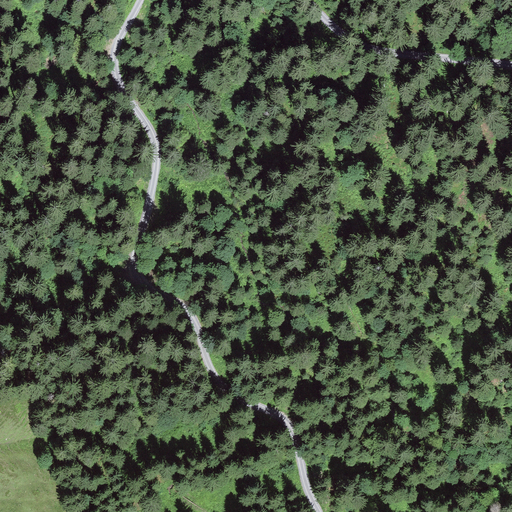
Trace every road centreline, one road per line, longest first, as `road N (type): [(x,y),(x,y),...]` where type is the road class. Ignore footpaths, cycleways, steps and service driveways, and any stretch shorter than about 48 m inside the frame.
road 1 (track): [(318,511),(286,424),(220,384),(188,311),(139,281),(134,269),(158,141),(116,75),(115,57),(141,0)]
road 2 (track): [(307,0),(333,27),(380,49),(511,66)]
